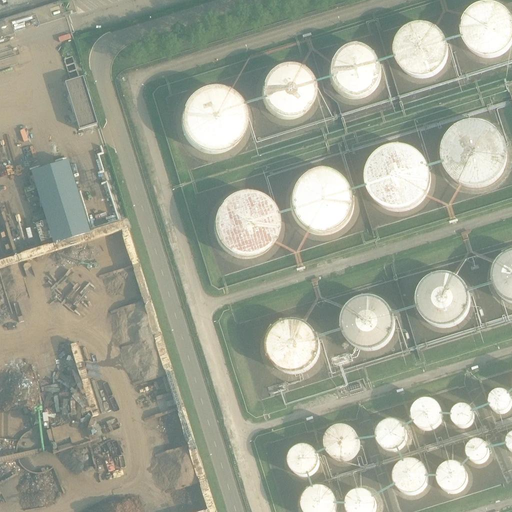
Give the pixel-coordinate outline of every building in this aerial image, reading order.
[(511,17),(510,15),(507,11),(504,7),(500,5),(495,3),(490,2),(485,2),(481,3),(476,5),(472,8),(468,11),(466,15),(463,19),(462,24),(462,29),(462,34),(464,38),(466,43),(469,46),(472,50),(476,52),(481,54),(486,55),(491,55),(495,54),(500,52),(504,49),(508,46),(511,42),(511,39),(511,17)] [(452,54),(452,49),(452,44),(451,39),(448,34),(445,30),(441,27),(436,24),(432,22),(426,22),(421,22),(416,23),(412,25),(407,28),(404,32),(401,36),(399,41),(398,46),(398,51),(399,57),(401,61),(404,66),(407,69),(412,72),(416,75),(421,76),(426,76),(432,75),(437,74),(441,71),(445,68),(448,64),(451,59),(452,54)] [(383,75),(383,70),(383,65),(381,60),(379,55),(376,51),(372,48),(368,45),(363,44),(358,43),(353,43),(348,44),(343,46),(339,48),(335,52),(332,56),(330,60),(329,65),(328,70),(329,75),(330,80),(332,84),(336,88),(339,92),(344,94),(348,96),(353,97),(358,97),(363,96),(368,94),(372,92),(376,88),(379,84),(381,80),(383,75)] [(35,46),(0,56),(0,75),(35,65),(32,53),(37,51),(35,46)] [(316,95),(316,90),(315,85),(314,80),(311,75),(308,71),(304,68),(300,65),(295,64),(290,63),(285,63),(280,64),(275,66),(271,69),(267,72),(264,76),(262,81),(261,86),(260,91),(261,96),(262,101),(265,106),(268,110),(272,113),(276,116),(281,117),(286,118),(291,118),(296,117),(301,115),(305,112),(309,109),(312,104),(314,100),(316,95)] [(81,78),(63,84),(78,131),(96,125),(81,78)] [(246,123),(246,118),(245,112),(244,107),(241,102),(238,98),(234,94),(229,91),(224,88),(219,87),(213,87),(208,87),(202,88),(197,91),(193,94),(189,98),(186,102),(183,107),(181,112),(181,118),(181,123),(182,129),(184,134),(187,138),(191,143),(195,146),(200,149),(205,151),(210,151),(216,151),(221,151),(227,149),(231,146),(236,143),(239,138),(242,134),(244,129),(246,123)] [(507,159),(508,153),(507,147),(506,141),(503,136),(499,131),(495,127),(490,124),(484,122),(478,121),(472,121),(466,122),(461,124),(456,127),(451,132),(448,136),(445,142),(443,147),(443,153),(444,159),(445,165),(448,170),(452,175),(456,179),(461,182),(467,184),(473,186),(479,185),(485,184),(490,182),(495,179),(500,175),(503,170),(506,165),(507,159)] [(42,169),(68,159),(55,124),(29,134),(42,169)] [(430,182),(430,176),(430,171),(428,165),(426,160),(423,155),(419,151),(414,148),(409,146),(403,144),(398,144),(392,144),(387,146),(382,148),(377,151),(373,155),(370,160),(367,165),(366,171),(365,176),(366,182),(367,187),(370,193),(373,197),(377,201),(382,204),(387,207),(392,208),(398,209),(404,208),(409,207),(414,204),(419,201),(423,197),(426,192),(428,187),(430,182)] [(355,200),(355,199),(355,194),(353,187),(349,181),(346,177),(341,173),(336,170),(332,168),(329,167),(323,167),(317,167),(310,169),(305,172),(300,176),(296,181),(293,186),(291,192),(290,195),(290,199),(291,205),(292,212),(295,217),(299,222),(303,226),(310,229),(316,231),(321,232),(328,232),(334,230),(339,227),(343,225),(346,222),(349,218),(353,212),(354,206),(355,200)] [(279,229),(279,223),(279,218),(277,212),(275,207),(271,202),(267,198),(263,195),(258,193),(252,191),(246,191),(241,191),(235,193),(230,195),(226,198),(222,202),(218,207),(216,212),(214,218),(214,223),(214,229),(216,234),(218,239),(222,244),(226,248),(230,251),(235,254),(241,255),(246,256),(252,255),(258,254),(263,251),(267,248),(271,244),(275,239),(277,234),(279,229)] [(89,234),(78,197),(42,209),(53,245),(89,234)] [(511,249),(511,250),(506,252),(502,255),(498,259),(496,263),(494,268),(493,273),(493,278),(494,283),(496,288),(499,292),(502,296),(506,299),(511,301),(511,300),(511,249)] [(470,302),(471,297),(470,292),(469,288),(466,283),(463,279),(460,276),(455,273),(451,272),(446,271),(441,271),(436,272),(431,274),(427,276),(424,280),(421,284),(418,288),(417,293),(417,298),(417,303),(419,308),(421,312),(424,316),(428,319),(432,322),(436,324),(441,324),(446,324),(451,323),(456,322),(460,319),(464,316),(467,312),(469,307),(470,302)] [(396,324),(396,320),(395,315),(394,310),(391,306),(388,302),(384,299),(380,296),(375,295),(370,294),(365,294),(361,295),(356,297),(352,300),(348,303),(345,308),(343,312),(342,317),(342,322),(343,327),(344,331),(347,336),(350,340),(354,343),(358,345),(363,347),(368,348),(373,347),(378,346),(382,344),(386,341),(390,338),(393,334),(395,329),(396,324)] [(320,348),(320,343),(319,339),(318,334),(315,329),(312,326),(308,322),(304,320),(299,318),(294,318),(289,318),(284,319),(280,321),(276,324),(272,327),(269,331),(267,336),(266,341),(266,346),(267,351),(268,355),(271,360),(274,364),(278,367),(282,369),(287,371),(292,371),(297,371),(301,370),(306,368),(310,365),(314,362),(317,358),(319,353),(320,348)] [(510,408),(510,406),(510,403),(509,401),(508,399),(506,397),(504,396),(502,395),(500,395),(497,396),(495,397),(493,398),(492,400),(491,402),(490,404),(490,407),(491,409),(492,411),(494,413),(496,414),(498,415),(501,415),(503,415),(505,414),(507,412),(509,410),(510,408)] [(178,399),(165,403),(167,408),(180,404),(180,403),(179,400),(178,399)] [(444,423),(444,420),(444,417),(443,414),(442,411),(440,409),(437,407),(435,405),(432,404),(429,404),(426,404),(423,405),(420,406),(417,408),(415,410),(413,413),(412,416),(412,419),(412,422),(412,425),(413,428),(415,430),(417,433),(420,434),(423,436),(426,436),(429,437),(432,436),(435,435),(438,434),(440,431),(442,429),(443,426),(444,423)] [(160,413),(171,449),(186,445),(176,409),(160,413)] [(473,420),(473,418),(472,416),(470,413),(468,411),(464,410),(460,410),(458,411),(457,412),(455,415),(454,417),(453,419),(454,423),(455,425),(456,426),(459,428),(463,429),(466,429),(468,428),(470,427),(472,425),(473,422),(473,420)] [(409,444),(409,441),(409,437),(408,434),(406,431),(404,429),(402,427),(399,425),(396,425),(392,424),(389,425),(386,426),(383,427),(381,429),(379,432),(377,435),(376,438),(376,441),(376,444),(377,447),(379,450),(381,452),(384,454),(386,456),(390,457),(393,457),(396,457),(399,456),(402,454),(404,452),(406,450),(408,447),(409,444)] [(359,450),(359,447),(359,443),(358,440),(356,437),(354,435),(352,433),(349,432),(346,431),(343,430),(339,431),(336,432),(333,433),(331,435),(329,438),(327,441),(327,444),(326,447),(327,450),(328,453),(329,456),(331,459),(334,461),(337,462),(340,463),(343,463),(346,463),(349,462),(352,460),(355,458),(357,456),(358,453),(359,450)] [(487,457),(488,454),(487,451),(485,449),(483,447),(481,446),(478,445),(475,445),(473,446),(471,448),(469,450),(468,453),(468,456),(469,459),(470,461),(472,463),(475,464),(477,465),(480,464),(483,463),(485,462),(487,459),(487,457)] [(320,466),(320,463),(319,460),(318,458),(316,455),(313,453),(310,451),(307,450),(305,450),(302,450),(299,451),(295,453),(293,455),(291,457),(290,460),(289,463),(289,466),(289,469),(290,472),(291,474),(293,477),(295,479),(298,480),(302,481),(304,482),(307,481),(310,481),(313,479),(315,477),(317,475),(319,472),(320,469),(320,466)] [(427,483),(427,480),(427,477),(426,474),(424,471),(422,469),(420,467),(417,466),(414,465),(411,464),(408,465),(405,465),(402,467),(400,469),(398,471),(396,474),(395,477),(394,480),(395,483),(395,486),(397,489),(398,491),(401,494),(403,495),(406,496),(409,497),(412,497),(415,496),(418,495),(421,494),(423,492),(425,489),(426,486),(427,483)] [(470,485),(470,482),(469,479),(468,476),(467,473),(465,471),(462,469),(459,467),(456,466),(453,466),(450,467),(447,468),(444,469),(441,471),(439,474),(438,477),(437,480),(437,483),(437,486),(438,489),(440,492),(442,495),(445,496),(448,498),(451,499),(454,499),(457,499),(460,498),(463,496),(465,494),(467,491),(469,488),(470,485)] [(333,511),(334,510),(335,507),(334,504),(333,501),(332,498),(330,496),(327,494),(325,492),(322,491),(319,491),(316,491),(313,492),(310,493),(307,495),(305,498),(303,500),(302,503),(302,506),(302,509),(302,511),(333,511)] [(378,511),(379,510),(378,507),(378,504),(376,501),(374,499),(372,497),(369,495),(366,494),(362,494),(359,494),(356,495),(353,497),(351,499),(349,501),(347,504),(346,507),(346,510),(346,511),(378,511)]
